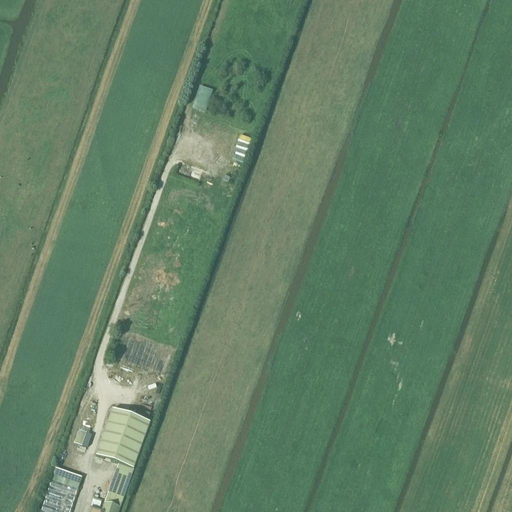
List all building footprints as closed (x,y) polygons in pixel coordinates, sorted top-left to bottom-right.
[(218,73),(220,69),(209,64),(207,69),(218,73)] [(199,88),(192,110),(204,114),(211,92),(199,88)] [(233,159),(244,163),(252,139),(241,135),(233,159)] [(178,175),(199,182),(204,169),(182,162),(178,175)] [(151,425),(113,411),(96,458),(119,466),(105,505),(102,511),(119,511),(120,510),(151,425)] [(82,447),(86,437),(79,434),(75,444),(82,447)] [(57,469),(42,511),(71,511),(83,478),(57,469)]
